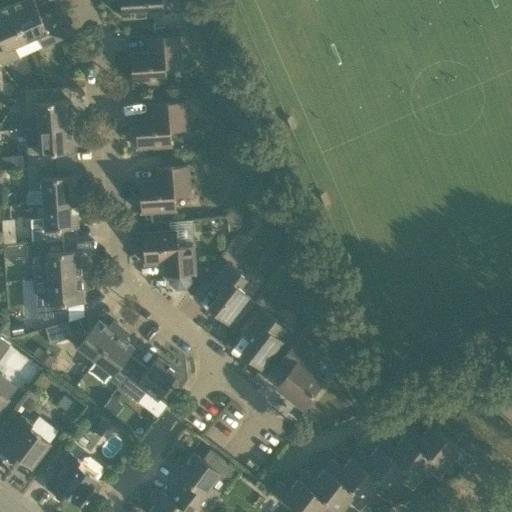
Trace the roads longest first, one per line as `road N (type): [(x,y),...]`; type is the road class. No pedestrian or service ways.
road 1 (residential): [(215,375),(213,351),(129,279),(114,244),(105,44),(91,0)]
road 2 (residential): [(511,394),(493,379),(457,376),(310,440),(215,375)]
road 3 (residential): [(105,511),(215,375)]
